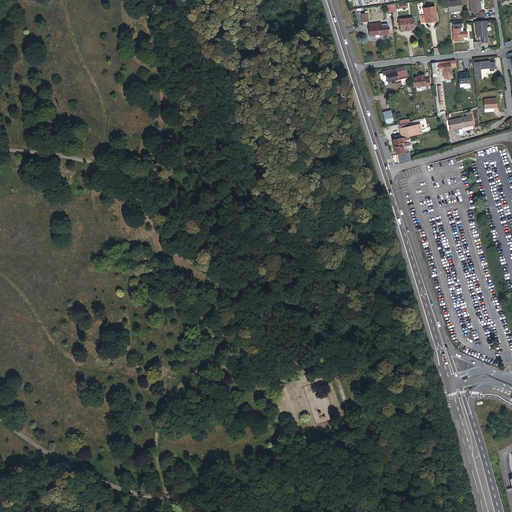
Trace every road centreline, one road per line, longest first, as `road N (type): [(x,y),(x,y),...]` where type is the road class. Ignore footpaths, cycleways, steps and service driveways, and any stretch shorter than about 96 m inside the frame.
road 1 (secondary): [(352,68),(452,382)]
road 2 (residential): [(352,68),(502,48)]
road 3 (secondary): [(499,511),(472,418),(452,382)]
road 4 (trunk): [(452,382),(485,511)]
